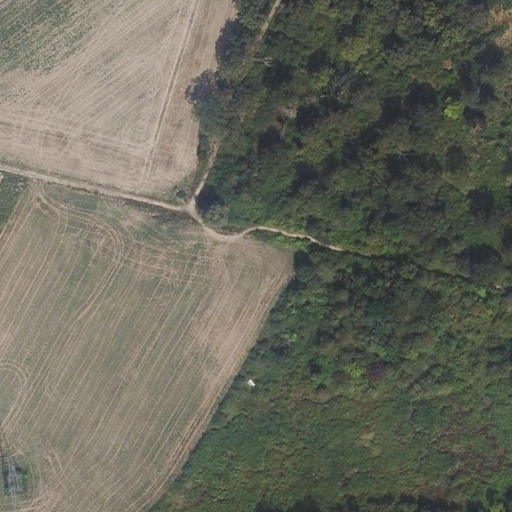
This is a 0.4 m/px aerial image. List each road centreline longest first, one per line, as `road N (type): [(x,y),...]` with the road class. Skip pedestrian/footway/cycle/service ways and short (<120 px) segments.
road 1 (track): [(511,290),(0,166)]
road 2 (track): [(278,0),(243,62),(192,211)]
